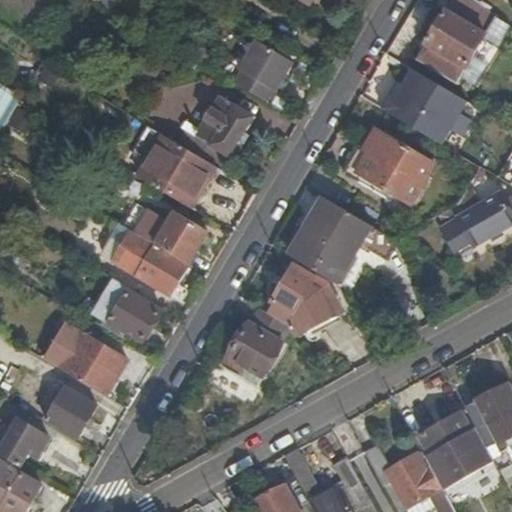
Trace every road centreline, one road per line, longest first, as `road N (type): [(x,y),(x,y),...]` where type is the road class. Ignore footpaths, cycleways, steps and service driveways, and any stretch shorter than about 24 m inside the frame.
road 1 (residential): [(93,511),(395,0)]
road 2 (tertiary): [(141,511),(511,306)]
